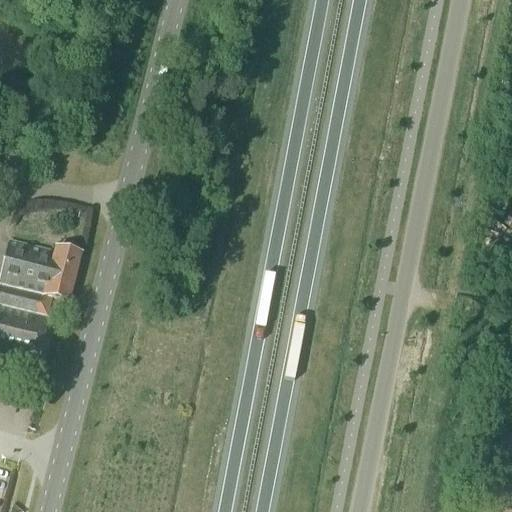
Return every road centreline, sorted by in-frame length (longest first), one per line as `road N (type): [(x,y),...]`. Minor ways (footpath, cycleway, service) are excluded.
road 1 (tertiary): [(48,511),(174,0)]
road 2 (unclassified): [(458,0),(358,511)]
road 3 (trunk): [(262,511),(360,0)]
road 4 (trunk): [(318,0),(222,511)]
